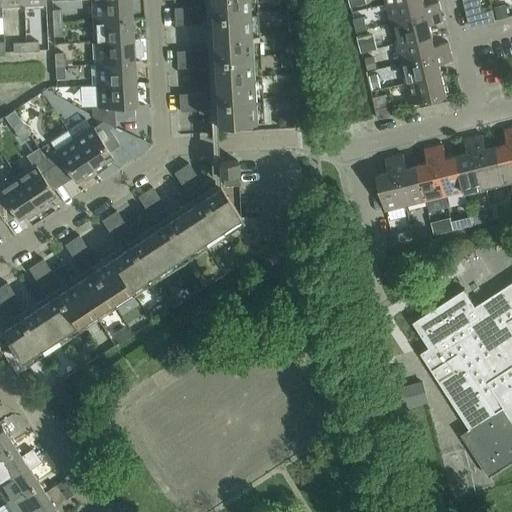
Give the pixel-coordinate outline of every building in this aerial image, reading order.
[(130,0),(90,0),(92,21),(131,19),(130,0)] [(248,0),(208,0),(209,15),(249,12),(248,0)] [(424,0),(401,0),(387,3),(392,23),(441,11),(439,2),(425,5),(424,0)] [(480,0),(463,0),(470,26),(495,20),(492,9),(483,12),(480,0)] [(174,8),(174,17),(188,16),(187,7),(174,8)] [(201,7),(187,7),(188,16),(201,15),(201,7)] [(506,7),(493,10),(495,20),(508,17),(506,7)] [(52,11),(52,23),(61,23),(61,10),(52,11)] [(441,11),(392,23),(397,43),(433,34),(430,24),(443,21),(441,11)] [(249,12),(209,15),(211,36),(250,34),(249,12)] [(201,15),(188,16),(188,24),(202,24),(201,15)] [(188,16),(174,17),(175,25),(188,24),(188,16)] [(364,17),(354,19),(357,32),(367,29),(364,17)] [(131,19),(92,21),(93,42),(133,40),(131,19)] [(61,23),(52,23),(53,36),(62,35),(61,23)] [(369,33),(358,35),(362,51),(373,49),(369,33)] [(250,34),(211,36),(212,58),(251,56),(250,34)] [(433,34),(397,43),(401,63),(451,51),(448,42),(435,45),(433,34)] [(133,40),(93,42),(95,64),(134,62),(133,40)] [(26,51),(25,42),(13,43),(13,52),(26,51)] [(38,42),(25,42),(26,51),(38,50),(38,42)] [(176,51),(177,60),(190,59),(190,50),(176,51)] [(203,50),(190,50),(190,59),(204,58),(203,50)] [(451,51),(401,63),(406,83),(442,74),(440,64),(453,60),(451,51)] [(54,54),(55,66),(64,66),(63,53),(54,54)] [(289,55),(282,56),(282,67),(290,67),(289,55)] [(251,56),(212,58),(213,79),(253,77),(251,56)] [(373,56),(364,58),(367,70),(376,68),(373,56)] [(204,58),(190,59),(191,68),(204,67),(204,58)] [(190,59),(177,60),(177,68),(191,68),(190,59)] [(134,62),(95,64),(96,85),(135,83),(134,62)] [(64,66),(55,66),(56,79),(64,78),(64,66)] [(442,74),(406,83),(411,104),(447,95),(442,74)] [(378,75),(368,77),(371,89),(381,87),(378,75)] [(253,77),(213,79),(214,101),(254,98),(253,77)] [(135,83),(96,85),(97,107),(91,107),(92,116),(115,127),(114,107),(136,106),(135,83)] [(291,85),(282,86),(283,97),(291,96),(291,85)] [(179,94),(179,103),(193,102),(192,93),(179,94)] [(206,93),(192,93),(193,102),(206,101),(206,93)] [(254,98),(214,101),(215,124),(255,121),(254,98)] [(289,98),(279,99),(280,111),(289,110),(289,98)] [(206,101),(193,102),(193,111),(207,110),(206,101)] [(193,102),(179,103),(180,111),(193,111),(193,102)] [(389,105),(376,108),(378,118),(391,115),(389,105)] [(283,114),(278,120),(279,126),(290,126),(290,114),(283,114)] [(508,142),(497,145),(506,180),(511,178),(511,126),(505,129),(508,142)] [(93,128),(74,140),(95,172),(107,165),(105,162),(112,157),(103,143),(113,136),(108,129),(98,135),(93,128)] [(483,134),(474,136),(486,185),(506,180),(497,145),(486,147),(483,134)] [(468,152),(457,154),(466,190),(486,185),(474,136),(464,139),(468,152)] [(53,154),(46,159),(50,166),(60,160),(75,182),(82,177),(84,179),(95,172),(74,140),(53,154)] [(46,144),(39,149),(46,159),(53,154),(46,144)] [(443,144),(434,146),(446,195),(466,190),(457,154),(447,157),(443,144)] [(428,162),(418,164),(426,200),(446,195),(434,146),(425,148),(428,162)] [(404,153),(394,156),(407,205),(426,200),(418,164),(407,167),(404,153)] [(407,205),(394,156),(385,158),(388,171),(377,174),(386,210),(407,205)] [(46,159),(17,178),(38,210),(49,202),(47,200),(55,195),(41,173),(50,166),(46,159)] [(237,161),(212,162),(210,162),(211,175),(238,173),(237,161)] [(188,163),(181,168),(188,179),(196,175),(188,163)] [(188,179),(181,168),(174,173),(181,184),(188,179)] [(196,175),(188,179),(196,191),(203,186),(196,175)] [(237,175),(223,176),(224,186),(237,186),(237,175)] [(38,210),(17,178),(0,188),(0,214),(4,221),(14,214),(17,219),(25,214),(26,217),(38,210)] [(188,179),(181,184),(189,196),(196,191),(188,179)] [(239,215),(219,185),(200,197),(220,227),(239,215)] [(152,187),(145,192),(152,203),(159,199),(152,187)] [(152,203),(145,192),(138,196),(145,208),(152,203)] [(220,227),(200,197),(182,209),(202,239),(220,227)] [(159,199),(152,203),(159,214),(167,210),(159,199)] [(152,203),(145,208),(152,219),(159,214),(152,203)] [(202,239),(182,209),(164,221),(184,251),(202,239)] [(116,211),(109,215),(116,227),(123,222),(116,211)] [(116,227),(109,215),(102,220),(109,231),(116,227)] [(450,216),(432,221),(435,234),(453,229),(451,220),(450,216)] [(184,251),(164,221),(146,233),(166,263),(184,251)] [(123,222),(116,227),(124,238),(131,233),(123,222)] [(116,227),(109,231),(116,243),(124,238),(116,227)] [(411,229),(392,234),(394,244),(413,239),(411,229)] [(166,263),(146,233),(128,245),(148,275),(166,263)] [(79,235),(72,240),(79,251),(86,246),(79,235)] [(79,251),(72,240),(64,244),(72,256),(79,251)] [(148,275),(128,245),(110,257),(129,287),(148,275)] [(86,246),(79,251),(86,262),(94,258),(86,246)] [(79,251),(72,256),(79,267),(86,262),(79,251)] [(129,287),(110,257),(91,269),(111,299),(129,287)] [(43,259),(36,263),(43,275),(50,270),(43,259)] [(43,275),(36,263),(28,268),(36,279),(43,275)] [(111,299),(91,269),(73,281),(93,311),(111,299)] [(50,270),(43,275),(50,286),(58,281),(50,270)] [(43,275),(36,279),(43,291),(50,286),(43,275)] [(93,311),(73,281),(55,293),(75,323),(93,311)] [(429,347),(427,349),(421,352),(470,428),(462,433),(489,476),(511,461),(511,281),(476,305),(465,288),(413,321),(429,347)] [(7,282),(0,286),(0,287),(7,298),(14,294),(7,282)] [(75,323),(55,293),(37,304),(56,334),(75,323)] [(14,294),(7,298),(14,310),(21,305),(14,294)] [(7,298),(0,302),(0,303),(7,314),(14,310),(7,298)] [(163,302),(153,309),(158,315),(160,319),(170,312),(168,309),(163,302)] [(56,334),(37,304),(19,316),(38,346),(56,334)] [(0,328),(0,350),(1,351),(10,345),(19,359),(38,346),(19,316),(0,328)] [(125,327),(114,334),(119,341),(120,343),(131,336),(129,334),(125,327)] [(421,381),(398,387),(403,407),(427,401),(421,381)] [(0,426),(0,453),(14,444),(1,426),(0,426)] [(14,444),(0,453),(0,479),(37,455),(32,449),(21,456),(14,444)] [(37,455),(0,479),(0,489),(7,500),(37,480),(30,469),(41,462),(37,455)] [(37,480),(7,500),(14,511),(28,511),(60,491),(56,485),(45,492),(37,480)] [(64,480),(56,485),(60,491),(68,486),(64,480)] [(68,486),(60,491),(65,498),(72,493),(68,486)] [(60,491),(28,511),(58,511),(54,505),(65,498),(60,491)]
